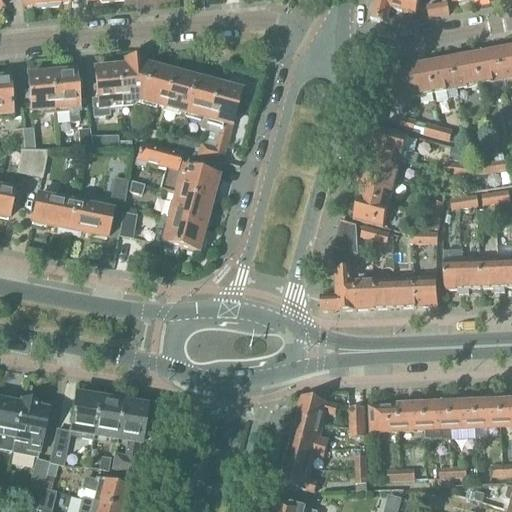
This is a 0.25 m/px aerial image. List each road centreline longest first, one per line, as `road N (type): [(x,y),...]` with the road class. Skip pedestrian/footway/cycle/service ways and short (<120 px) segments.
road 1 (residential): [(0,43),(274,22),(325,47)]
road 2 (tertiary): [(325,47),(293,88),(247,262),(222,298),(198,312)]
road 3 (tertiary): [(288,328),(308,214),(341,100),(325,47)]
road 4 (primary): [(198,312),(161,314),(0,287)]
road 5 (residential): [(325,47),(394,47),(511,24)]
road 6 (primary): [(0,332),(181,373)]
road 7 (primary): [(366,352),(511,346)]
road 8 (residential): [(181,373),(195,403),(169,511)]
road 9 (residential): [(238,511),(274,373)]
